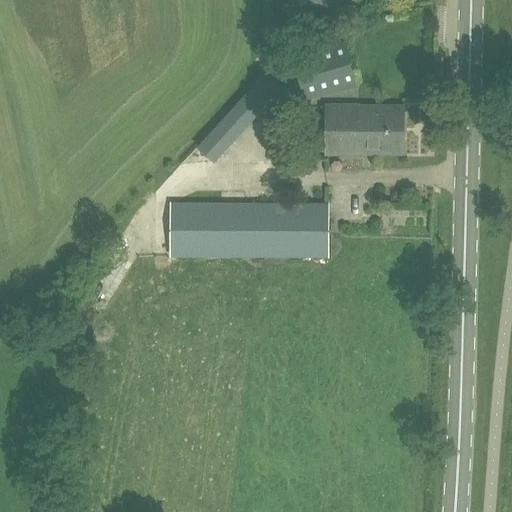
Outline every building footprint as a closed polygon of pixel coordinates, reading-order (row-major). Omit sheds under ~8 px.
[(281,0),(281,10),(320,12),(320,0),(281,0)] [(293,57),(305,99),(355,85),(344,43),(293,57)] [(282,87),(264,71),(247,91),(196,147),(215,163),(265,106),(282,87)] [(363,154),(404,154),(404,105),(358,105),(358,106),(328,106),(328,153),(363,153),(363,154)] [(172,203),(172,256),(327,257),(328,204),(172,203)]
